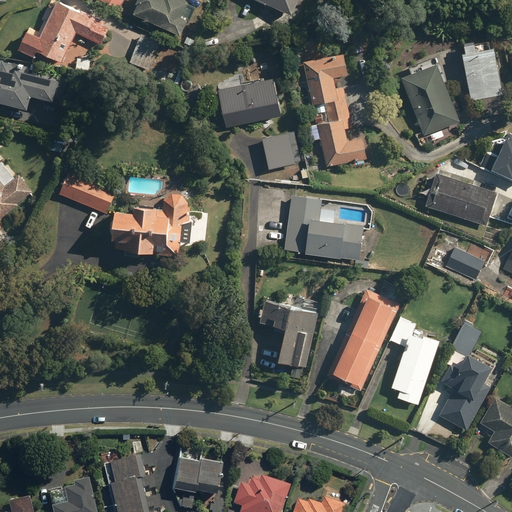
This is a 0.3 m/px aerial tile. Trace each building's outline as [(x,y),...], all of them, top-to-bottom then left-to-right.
[(61,0),(59,0),(41,37),(29,31),(20,49),(37,58),(41,52),(63,63),(78,32),(101,44),(111,25),(61,0)] [(123,0),(103,0),(120,8),(123,0)] [(139,0),(139,1),(142,2),(137,13),(183,33),(190,18),(183,15),(190,0),(189,0),(139,0)] [(266,0),(294,13),(300,0),(266,0)] [(143,33),(130,67),(149,75),(162,41),(143,33)] [(465,52),(476,115),(508,110),(496,40),(467,45),(468,51),(465,52)] [(304,61),(314,102),(323,100),(328,120),(308,125),(316,155),(324,153),(327,164),(370,154),(365,137),(351,140),(348,127),(355,126),(346,88),(339,90),(336,76),(351,72),(346,51),(304,61)] [(404,74),(424,133),(460,121),(437,54),(408,64),(411,72),(404,74)] [(7,60),(6,63),(0,61),(0,99),(29,108),(33,94),(63,103),(70,78),(7,60)] [(218,80),(228,125),(284,113),(276,76),(246,82),(245,74),(218,80)] [(290,132),(266,136),(272,167),(296,163),(290,132)] [(0,257),(5,254),(0,247),(0,244),(5,240),(0,234),(0,219),(34,192),(21,175),(17,178),(3,160),(0,162),(0,257)] [(500,190),(439,170),(427,206),(488,226),(500,190)] [(114,192),(69,172),(61,191),(105,211),(114,192)] [(511,177),(504,174),(499,186),(511,190),(511,177)] [(119,208),(116,236),(127,238),(126,256),(141,257),(142,249),(156,250),(157,243),(167,244),(166,251),(181,253),(183,241),(191,242),(193,220),(188,220),(189,202),(189,201),(189,200),(188,199),(188,198),(187,198),(187,197),(186,197),(185,196),(185,195),(184,195),(183,195),(183,194),(182,194),(181,194),(180,193),(179,193),(178,193),(177,193),(176,193),(175,193),(174,194),(173,194),(172,195),(171,195),(170,195),(170,196),(169,197),(168,198),(168,199),(167,199),(167,200),(166,210),(160,209),(160,206),(138,204),(137,210),(119,208)] [(293,194),(286,249),(360,258),(364,225),(321,219),(324,197),(293,194)] [(369,286),(328,374),(362,389),(402,302),(369,286)] [(295,304),(267,298),(261,321),(289,327),(282,359),(307,364),(321,302),(297,296),(295,304)] [(391,339),(407,344),(393,385),(401,388),(399,395),(420,403),(442,339),(415,330),(418,322),(399,316),(391,339)] [(452,346),(458,350),(442,382),(455,388),(441,415),(469,429),(499,371),(493,368),(496,362),(472,350),(482,329),(465,320),(452,346)] [(511,403),(497,396),(480,428),(493,435),(489,442),(511,454),(511,403)] [(181,444),(173,490),(210,496),(207,511),(209,511),(221,511),(224,499),(215,498),(221,462),(200,458),(202,448),(181,444)] [(109,484),(115,511),(146,511),(139,479),(145,477),(140,455),(109,463),(114,483),(109,484)] [(280,511),(289,484),(262,475),(260,479),(253,476),(250,486),(241,483),(234,504),(241,506),(239,511),(280,511)] [(94,511),(89,478),(74,480),(75,486),(65,487),(67,500),(51,503),(52,511),(94,511)] [(10,511),(33,511),(30,495),(8,500),(10,511)] [(341,511),(345,505),(323,497),(321,503),(308,499),(306,503),(297,499),(292,511),(341,511)]
